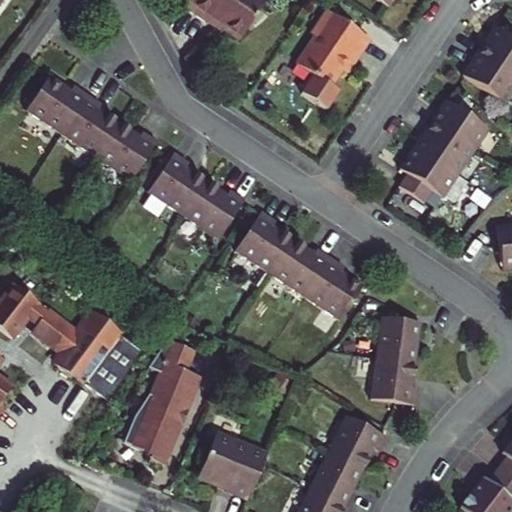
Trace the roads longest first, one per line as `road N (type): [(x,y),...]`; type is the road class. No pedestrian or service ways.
road 1 (residential): [(119,0),(178,105),(320,198)]
road 2 (residential): [(320,198),(454,0)]
road 3 (residential): [(320,198),(460,293),(511,339)]
road 4 (residential): [(511,372),(436,443),(395,511)]
